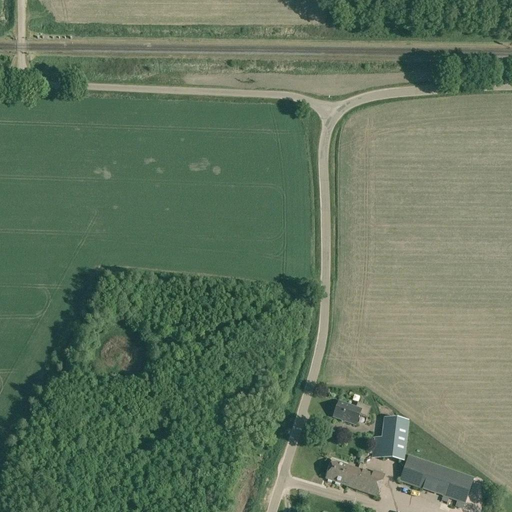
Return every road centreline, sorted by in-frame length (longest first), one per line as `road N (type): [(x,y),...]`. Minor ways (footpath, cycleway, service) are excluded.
road 1 (unclassified): [(273,511),(324,335),(322,159),(334,116)]
road 2 (unclassified): [(334,116),(279,94),(22,83),(20,0)]
road 3 (unclassified): [(334,116),(364,97),(511,87)]
